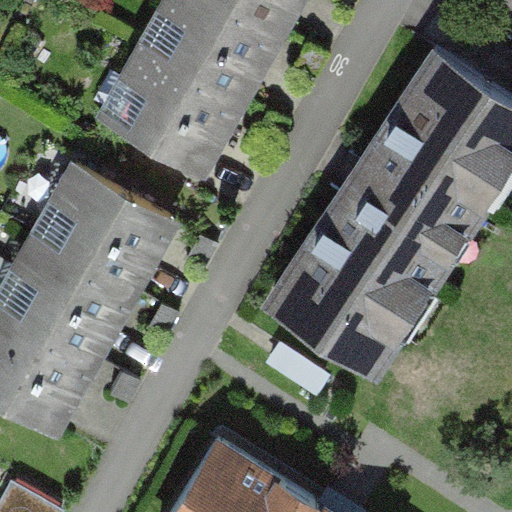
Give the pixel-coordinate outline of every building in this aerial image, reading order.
[(233,0),(170,0),(148,41),(242,94),(280,26),(233,0)] [(233,0),(280,26),(294,0),(233,0)] [(148,41),(109,111),(202,163),(242,94),(148,41)] [(511,155),(511,96),(438,48),(273,297),(374,364),(511,155)] [(132,285),(172,214),(78,162),(39,232),(132,285)] [(96,352),(132,285),(39,232),(2,299),(96,352)] [(0,389),(56,422),(96,352),(2,299),(0,302),(0,389)] [(336,511),(221,440),(175,511),(336,511)] [(61,511),(64,508),(14,479),(0,503),(0,511),(61,511)]
